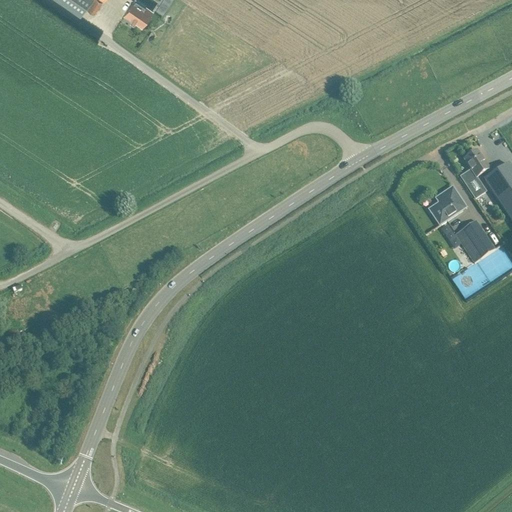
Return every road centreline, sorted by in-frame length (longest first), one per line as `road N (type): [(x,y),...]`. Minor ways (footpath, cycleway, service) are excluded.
road 1 (secondary): [(71,490),(127,351),(153,308),(222,249),(359,161)]
road 2 (unclassified): [(359,161),(321,128),(259,152),(48,0)]
road 3 (secondary): [(359,161),(511,79)]
